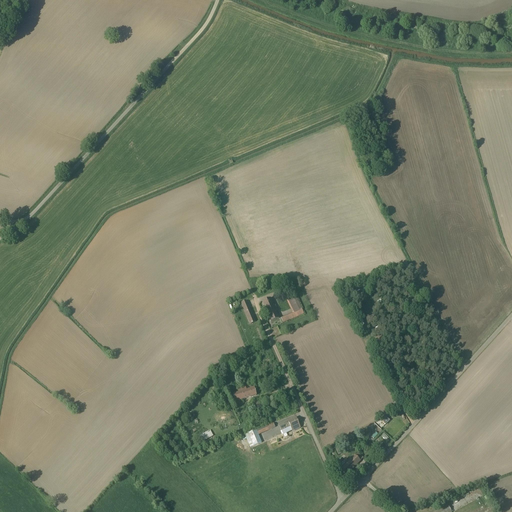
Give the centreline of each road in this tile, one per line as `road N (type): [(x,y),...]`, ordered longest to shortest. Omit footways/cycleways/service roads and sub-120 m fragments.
road 1 (unclassified): [(217,0),(205,25),(15,222)]
road 2 (unclassified): [(511,314),(331,511)]
road 3 (track): [(261,0),(386,40),(511,56)]
road 4 (track): [(463,369),(403,263)]
